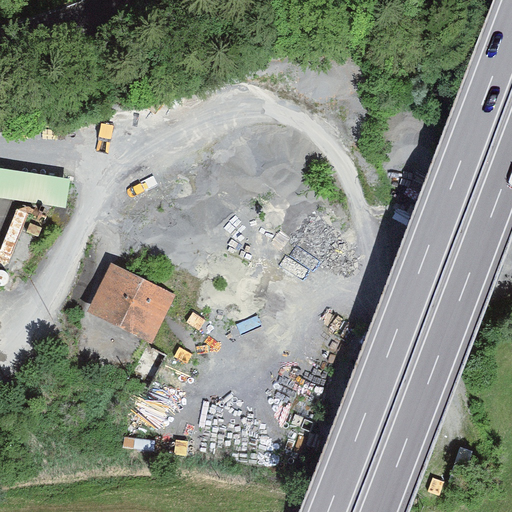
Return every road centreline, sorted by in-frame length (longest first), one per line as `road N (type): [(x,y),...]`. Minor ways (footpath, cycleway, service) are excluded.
road 1 (motorway): [(511,20),(326,511)]
road 2 (motorway): [(377,511),(511,156)]
road 3 (tertiary): [(0,42),(130,0)]
